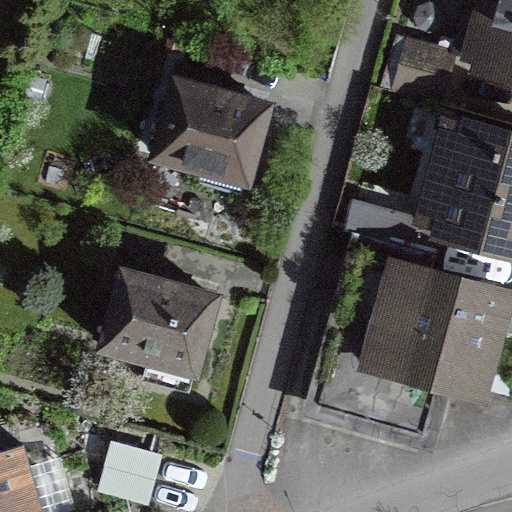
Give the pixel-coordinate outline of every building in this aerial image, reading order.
[(511,0),(483,0),(467,58),(485,62),(484,66),(511,73),(511,0)] [(416,12),(408,38),(394,87),(441,100),(454,51),(442,48),(450,20),(416,12)] [(266,104),(176,80),(156,153),(201,166),(197,182),(242,194),(266,104)] [(511,137),(446,120),(420,219),(443,226),(442,229),(511,247),(511,137)] [(511,296),(509,296),(430,274),(436,253),(367,234),(361,255),(320,404),(423,433),(437,380),(482,393),(484,388),(511,395),(511,296)] [(214,295),(125,271),(105,345),(150,357),(145,373),(190,385),(214,295)] [(42,511),(28,463),(29,462),(24,444),(0,451),(0,511),(42,511)] [(146,500),(158,456),(114,444),(103,488),(146,500)]
